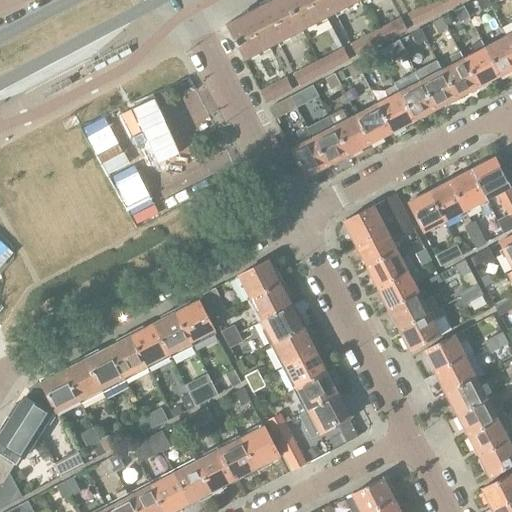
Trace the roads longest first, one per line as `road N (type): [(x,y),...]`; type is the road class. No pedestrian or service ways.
road 1 (residential): [(0,381),(10,365),(296,218)]
road 2 (residential): [(409,437),(296,218)]
road 3 (residential): [(296,218),(183,0)]
road 4 (residential): [(296,218),(506,109)]
road 5 (tertiary): [(0,83),(158,0)]
road 6 (residential): [(270,511),(409,437)]
